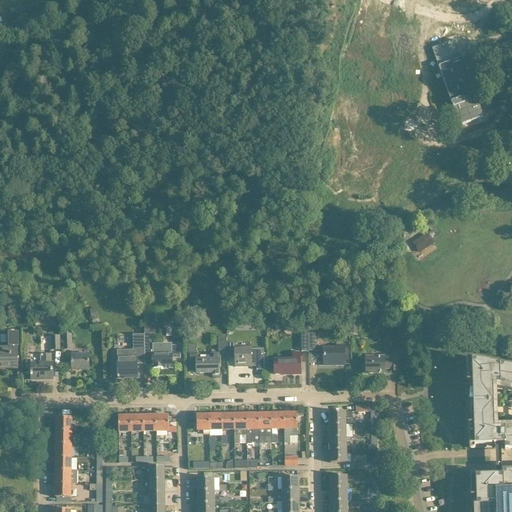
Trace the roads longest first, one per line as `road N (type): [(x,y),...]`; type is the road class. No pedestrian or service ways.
road 1 (residential): [(416,511),(390,401),(379,394),(317,396)]
road 2 (residential): [(179,397),(46,399),(0,409)]
road 3 (residential): [(317,396),(179,397)]
road 4 (residential): [(357,49),(325,126),(320,180)]
